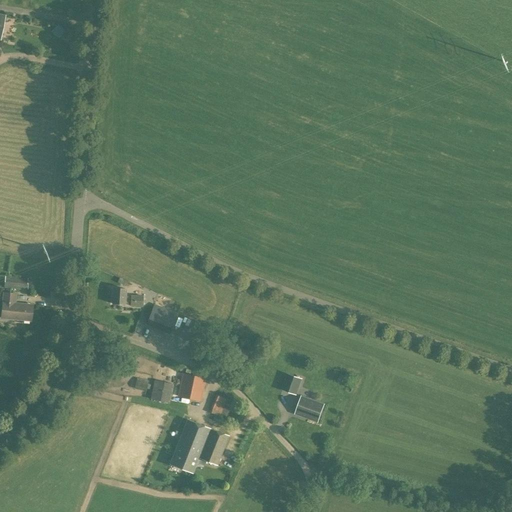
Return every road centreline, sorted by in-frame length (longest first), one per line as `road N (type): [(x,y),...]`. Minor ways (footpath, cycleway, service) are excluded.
road 1 (unclassified): [(511,370),(291,293),(79,200)]
road 2 (unclassified): [(305,464),(224,380),(69,317)]
road 3 (tertiary): [(79,200),(97,0)]
road 4 (tertiary): [(0,435),(36,399),(69,317)]
